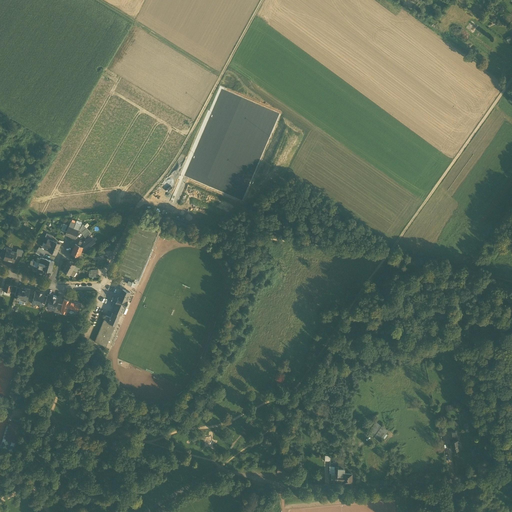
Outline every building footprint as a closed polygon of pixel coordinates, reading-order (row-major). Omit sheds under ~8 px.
[(75,244),(73,249),(81,252),(82,249),(84,250),(92,244),(88,239),(83,242),(79,241),(78,245),(75,244)] [(79,257),(81,252),(73,249),(71,254),(79,257)] [(6,250),(6,251),(4,259),(14,262),(16,255),(17,253),(16,253),(11,251),(6,250)] [(65,266),(73,270),(75,265),(68,261),(65,266)] [(70,274),(73,270),(65,266),(63,270),(70,274)] [(4,291),(10,293),(11,291),(11,290),(12,291),(13,291),(14,286),(6,284),(5,289),(4,291)] [(30,289),(20,286),(20,287),(17,296),(16,300),(26,302),(30,289)] [(123,289),(119,298),(118,297),(116,303),(116,304),(113,312),(119,315),(120,315),(124,307),(125,307),(127,301),(126,301),(130,293),(123,289)] [(35,290),(32,304),(41,307),(42,304),(44,295),(45,293),(35,290)] [(54,310),(55,310),(57,303),(59,297),(51,295),(49,301),(47,308),(54,310)] [(61,312),(66,313),(68,308),(78,310),(79,303),(64,299),(62,305),(61,312)] [(113,312),(111,318),(117,320),(119,315),(113,312)] [(94,342),(106,347),(117,320),(111,318),(105,315),(94,342)] [(7,438),(17,441),(22,425),(17,424),(11,422),(7,438)] [(368,433),(373,437),(376,434),(376,433),(381,426),(376,422),(368,433)] [(376,433),(376,434),(379,436),(384,428),(381,426),(376,433)] [(388,431),(384,428),(376,439),(380,442),(382,439),(386,434),(388,431)] [(459,444),(458,440),(453,441),(450,441),(452,451),(460,449),(459,447),(461,447),(460,444),(459,444)] [(343,474),(337,474),(337,481),(343,481),(343,482),(351,482),(352,473),(343,473),(343,474)]
